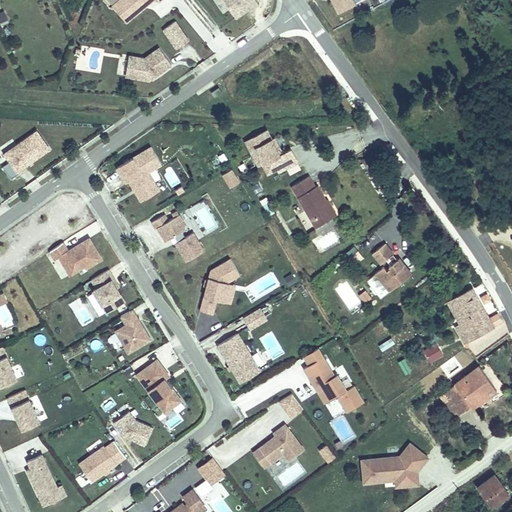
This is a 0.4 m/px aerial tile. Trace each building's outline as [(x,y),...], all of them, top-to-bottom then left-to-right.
[(126,22),(152,0),(157,0),(159,1),(159,0),(118,0),(112,5),(126,22)] [(257,2),(255,0),(223,0),(236,17),(257,2)] [(353,0),(333,0),(340,13),(356,5),(353,0)] [(0,24),(1,26),(10,22),(4,10),(0,12),(0,24)] [(163,29),(168,35),(179,27),(175,21),(163,29)] [(168,35),(176,48),(188,40),(179,27),(168,35)] [(149,80),(172,64),(160,47),(144,58),(129,55),(125,76),(149,80)] [(214,97),(222,91),(219,87),(211,93),(214,97)] [(282,153),(277,142),(271,145),(269,142),(272,140),(271,139),(267,130),(246,141),(251,150),(257,147),(264,162),(263,163),(268,173),(278,168),(279,171),(297,162),(291,149),(282,153)] [(18,171),(49,149),(37,131),(5,154),(10,162),(2,167),(11,179),(19,173),(18,171)] [(161,179),(154,168),(161,164),(151,147),(129,160),(128,159),(124,162),(124,163),(117,167),(126,183),(129,181),(142,201),(159,191),(154,183),(161,179)] [(264,162),(257,147),(251,150),(259,165),(263,163),(264,162)] [(252,158),(238,164),(242,172),(255,166),(252,158)] [(171,189),(181,183),(171,165),(160,171),(171,189)] [(239,182),(232,169),(223,175),(231,187),(239,182)] [(326,201),(317,185),(315,187),(308,176),(292,185),(316,227),(333,217),(324,202),(326,201)] [(263,190),(259,183),(252,186),(256,194),(263,190)] [(268,215),(274,210),(265,197),(259,201),(268,215)] [(336,215),(327,200),(326,201),(324,202),(333,217),(336,215)] [(204,250),(193,232),(185,237),(182,231),(184,223),(179,214),(168,221),(164,215),(152,222),(156,229),(158,227),(166,241),(174,236),(178,241),(176,243),(186,261),(204,250)] [(321,251),(338,241),(333,231),(316,241),(321,251)] [(87,268),(102,259),(90,238),(68,251),(63,242),(49,251),(55,261),(59,258),(70,275),(85,266),(87,268)] [(393,254),(385,243),(372,253),(381,264),(387,259),(393,254)] [(350,260),(358,251),(353,246),(345,256),(350,260)] [(397,259),(393,254),(387,259),(391,264),(397,259)] [(60,279),(67,276),(60,259),(52,262),(60,279)] [(224,302),(229,285),(227,282),(240,274),(231,259),(211,270),(208,280),(207,287),(200,310),(213,313),(217,300),(224,302)] [(391,292),(413,275),(404,264),(402,266),(397,259),(391,264),(389,266),(390,268),(387,271),(384,266),(376,273),(391,292)] [(125,302),(112,280),(114,278),(109,269),(92,279),(97,288),(93,290),(107,313),(125,302)] [(231,303),(236,285),(227,282),(229,285),(224,302),(231,303)] [(482,321),(471,301),(477,297),(472,288),(451,300),(472,338),(493,327),(488,318),(482,321)] [(359,296),(365,304),(372,298),(366,290),(359,296)] [(488,318),(477,297),(471,301),(482,321),(488,318)] [(250,329),(267,319),(261,308),(243,318),(250,329)] [(151,339),(132,309),(121,316),(126,324),(116,331),(129,352),(151,339)] [(500,323),(495,314),(488,318),(493,327),(500,323)] [(260,371),(238,333),(218,345),(240,382),(260,371)] [(392,338),(378,346),(382,352),(395,344),(392,338)] [(432,363),(444,356),(437,344),(425,351),(432,363)] [(25,375),(20,364),(12,367),(2,347),(0,347),(0,385),(0,386),(25,375)] [(309,365),(323,356),(318,347),(304,356),(309,365)] [(335,375),(323,356),(309,365),(304,368),(315,387),(319,385),(321,388),(319,389),(326,402),(337,396),(347,412),(364,402),(354,385),(347,389),(337,374),(335,375)] [(176,394),(168,383),(164,381),(163,380),(169,375),(157,360),(137,375),(165,412),(173,406),(168,400),(176,394)] [(473,407),(497,390),(479,366),(440,394),(456,418),(472,406),(473,407)] [(34,410),(25,390),(11,396),(15,405),(12,406),(17,415),(20,413),(22,419),(19,420),(23,429),(48,418),(42,407),(34,410)] [(303,408),(292,393),(279,401),(291,417),(303,408)] [(173,406),(181,400),(176,394),(168,400),(173,406)] [(136,419),(130,411),(113,422),(123,435),(145,445),(153,427),(136,419)] [(331,424),(341,442),(354,435),(344,417),(331,424)] [(276,435),(287,427),(285,424),(274,432),(276,435)] [(304,449),(287,427),(276,435),(260,447),(271,462),(284,453),(289,460),(304,449)] [(92,481),(126,457),(114,441),(105,447),(104,446),(79,463),(92,481)] [(419,484),(418,471),(414,468),(425,455),(410,443),(400,456),(362,460),(364,480),(406,475),(407,485),(419,484)] [(335,457),(326,445),(320,450),(329,461),(335,457)] [(271,462),(260,447),(254,452),(265,467),(271,462)] [(57,486),(42,454),(28,460),(31,468),(27,469),(39,495),(49,491),(54,501),(66,495),(61,484),(57,486)] [(418,471),(428,457),(425,455),(414,468),(418,471)] [(196,468),(205,481),(195,487),(200,495),(226,479),(213,457),(196,468)] [(509,493),(503,485),(494,474),(478,486),(492,505),(509,493)] [(407,485),(406,475),(364,480),(364,483),(396,479),(396,487),(407,485)] [(511,490),(511,489),(507,483),(503,485),(509,493),(511,490)] [(197,511),(205,507),(192,489),(183,496),(188,503),(184,506),(183,503),(172,511),(173,511),(197,511)] [(54,501),(49,491),(39,495),(44,505),(54,501)]
